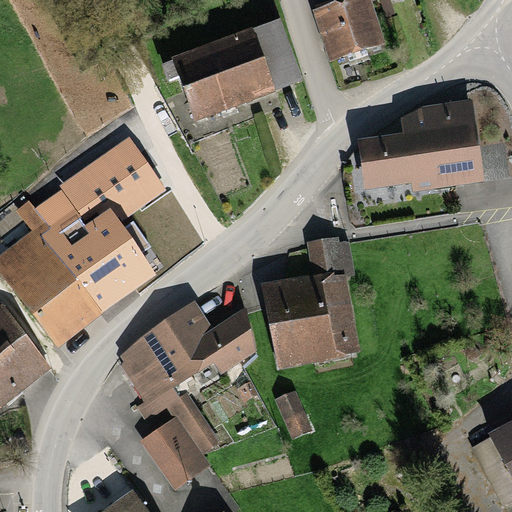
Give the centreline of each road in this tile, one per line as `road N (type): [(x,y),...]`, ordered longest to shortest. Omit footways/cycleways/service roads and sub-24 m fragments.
road 1 (tertiary): [(47,511),(49,469),(71,402),(116,343),(263,230),(338,140)]
road 2 (tertiary): [(338,140),(479,33)]
road 3 (residential): [(338,140),(292,0)]
